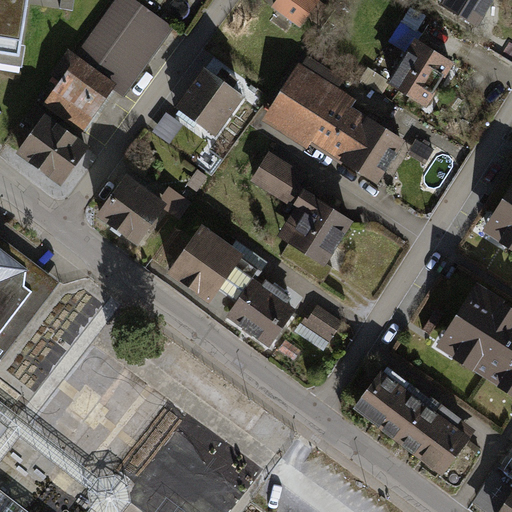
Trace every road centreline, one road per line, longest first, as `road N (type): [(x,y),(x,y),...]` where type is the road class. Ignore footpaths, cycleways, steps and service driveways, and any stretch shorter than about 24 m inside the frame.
road 1 (residential): [(317,418),(511,106)]
road 2 (tertiary): [(60,225),(317,418)]
road 3 (residential): [(226,0),(60,225)]
road 4 (tertiary): [(317,418),(434,511)]
